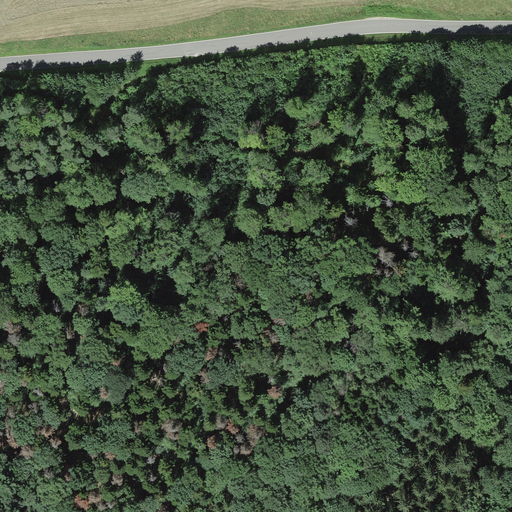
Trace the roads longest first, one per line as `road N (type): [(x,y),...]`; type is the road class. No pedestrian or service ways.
road 1 (track): [(7,65),(60,99),(135,126),(325,155),(416,184),(452,227),(479,278),(490,323),(484,364),(389,511)]
road 2 (tertiary): [(0,66),(376,27),(511,30)]
road 3 (track): [(206,46),(129,85),(90,127),(0,192)]
road 4 (track): [(0,447),(209,354)]
